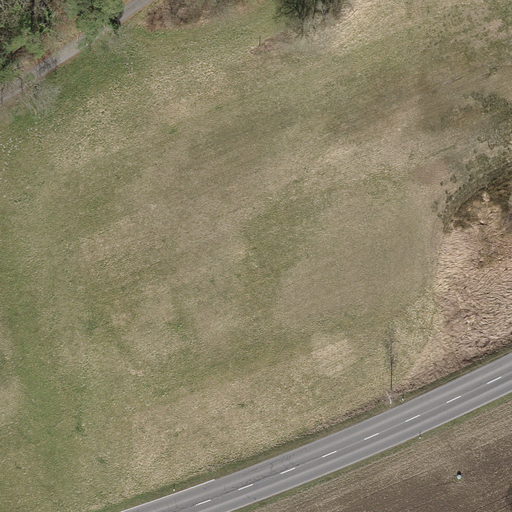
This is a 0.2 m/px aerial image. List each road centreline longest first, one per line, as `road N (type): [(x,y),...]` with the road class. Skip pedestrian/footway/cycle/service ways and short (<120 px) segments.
road 1 (tertiary): [(511,373),(384,436),(189,511)]
road 2 (unclassified): [(152,0),(0,101)]
